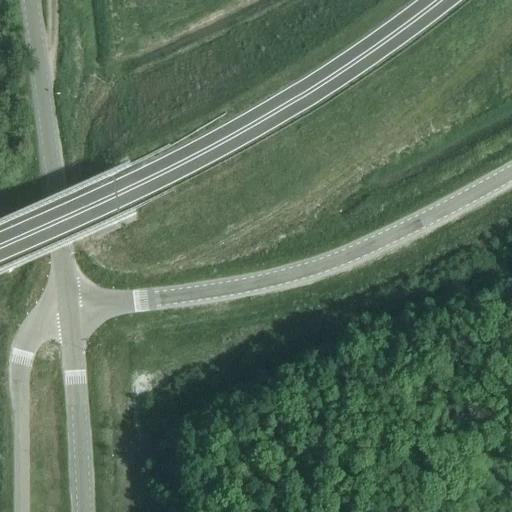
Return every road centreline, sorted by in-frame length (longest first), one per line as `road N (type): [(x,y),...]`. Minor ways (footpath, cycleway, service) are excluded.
road 1 (unclassified): [(64,310),(282,275),(353,250),(511,168)]
road 2 (unclassified): [(114,195),(272,113),(439,0)]
road 3 (unclassified): [(64,310),(26,0)]
road 4 (unclassified): [(18,511),(16,357),(29,325),(64,310)]
road 5 (unclassified): [(77,511),(64,310)]
road 6 (unclassified): [(114,195),(0,246)]
